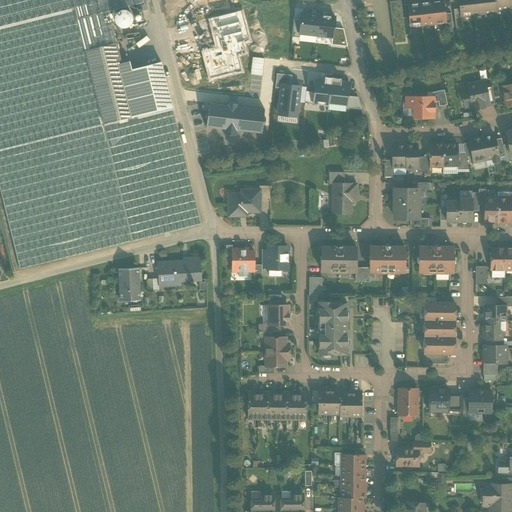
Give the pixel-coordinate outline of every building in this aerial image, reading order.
[(0,0),(0,26),(74,8),(77,19),(108,11),(114,10),(144,3),(142,0),(0,0)] [(470,0),(458,0),(460,17),(472,15),(470,0)] [(482,0),(470,0),(472,15),(484,14),(482,0)] [(482,0),(484,14),(496,12),(496,10),(496,11),(494,0),(482,0)] [(506,0),(494,0),(496,11),(496,10),(507,9),(506,0)] [(400,1),(390,2),(394,43),(405,42),(400,1)] [(443,1),(431,2),(434,24),(445,23),(446,23),(445,14),(443,1)] [(431,2),(419,3),(422,26),(434,24),(431,2)] [(419,3),(407,5),(410,27),(422,26),(419,3)] [(74,8),(0,26),(0,190),(20,269),(25,268),(201,224),(172,107),(142,114),(103,124),(84,51),(77,19),(74,8)] [(124,9),(119,10),(115,14),(114,18),(115,23),(119,27),(124,28),(129,26),(132,21),(132,16),(129,12),(124,9)] [(108,11),(77,19),(84,51),(116,43),(110,18),(108,11)] [(336,17),(301,13),(299,34),(333,37),(336,17)] [(116,43),(84,51),(103,124),(142,114),(131,70),(123,72),(116,43)] [(161,62),(148,66),(155,94),(165,91),(168,92),(161,62)] [(172,107),(168,92),(165,91),(155,94),(148,66),(131,70),(142,114),(172,107)] [(347,105),(349,83),(332,81),(329,103),(347,105)] [(485,82),(467,85),(468,90),(461,92),(464,107),(473,105),(474,110),(484,108),(484,106),(489,105),(486,87),(485,82)] [(511,84),(502,87),(506,107),(511,105),(511,84)] [(296,116),(299,87),(281,86),(279,107),(284,107),(283,114),(296,116)] [(495,104),(492,86),(486,87),(489,105),(495,104)] [(444,90),(432,92),(432,97),(433,97),(433,102),(438,102),(439,106),(447,105),(444,90)] [(421,97),(409,97),(409,103),(402,103),(403,116),(414,115),(414,119),(433,118),(433,111),(434,111),(434,104),(433,104),(433,102),(433,97),(432,97),(427,97),(422,94),(421,97)] [(494,135),(481,137),(485,159),(485,160),(492,158),(493,162),(499,161),(495,140),(494,135)] [(478,139),(468,141),(469,143),(471,156),(473,161),(485,159),(481,137),(478,138),(478,139)] [(501,138),(495,140),(499,160),(504,159),(505,159),(502,145),(501,138)] [(469,143),(463,144),(465,152),(466,157),(471,156),(469,143)] [(442,144),(429,145),(429,156),(430,166),(443,166),(442,144)] [(456,144),(442,144),(443,166),(456,166),(457,166),(457,152),(456,144)] [(456,144),(457,152),(465,152),(463,144),(456,144)] [(502,145),(505,159),(504,159),(505,162),(511,161),(511,156),(510,156),(508,144),(502,145)] [(402,146),(392,147),(392,160),(392,167),(393,167),(406,167),(405,145),(402,145),(402,146)] [(417,145),(405,145),(406,167),(406,169),(417,169),(418,169),(417,157),(417,145)] [(457,166),(456,166),(456,170),(468,170),(466,157),(465,152),(457,152),(457,166)] [(392,167),(392,160),(384,160),(384,177),(393,177),(393,167),(392,167)] [(344,172),(329,172),(329,184),(333,184),(333,183),(344,183),(344,172)] [(344,183),(333,183),(333,184),(332,214),(350,214),(350,194),(356,194),(356,184),(350,184),(350,183),(344,183)] [(270,185),(259,185),(259,190),(260,190),(260,201),(270,201),(270,185)] [(412,189),(394,189),(394,190),(392,191),(392,196),(394,197),(394,204),(418,204),(418,190),(412,189)] [(247,193),(228,193),(228,217),(240,217),(240,213),(260,213),(260,201),(260,190),(259,190),(247,190),(247,193)] [(485,198),(484,198),(484,205),(484,222),(497,222),(497,198),(485,198)] [(509,198),(497,198),(497,222),(510,222),(510,209),(510,198),(509,198)] [(459,199),(453,199),(451,201),(446,201),(446,207),(446,220),(446,222),(459,222),(459,199)] [(471,199),(459,199),(459,222),(472,222),(472,211),(472,199),(471,199)] [(418,204),(394,204),(394,219),(410,219),(418,219),(418,218),(418,204)] [(428,218),(418,218),(418,219),(410,219),(410,226),(428,226),(428,218)] [(341,246),(335,246),(335,247),(321,247),(321,257),(320,257),(320,264),(321,264),(321,272),(334,272),(342,272),(355,272),(356,272),(356,268),(356,265),(356,257),(356,248),(341,247),(341,246)] [(384,247),(370,247),(370,257),(369,257),(369,264),(369,268),(369,272),(370,272),(383,272),(390,272),(404,272),(404,265),(405,264),(405,257),(404,257),(404,247),(390,247),(384,246),(384,247)] [(287,247),(267,247),(267,251),(267,269),(268,269),(268,275),(281,275),(283,271),(286,271),(288,269),(288,265),(287,264),(287,247)] [(433,247),(419,247),(418,248),(418,257),(417,258),(417,262),(418,263),(418,271),(419,272),(432,272),(432,273),(439,273),(439,272),(452,272),(453,271),(453,264),(454,264),(455,263),(455,259),(454,258),(453,258),(453,249),(452,248),(439,247),(433,247)] [(500,250),(490,250),(490,270),(504,271),(504,269),(504,248),(500,248),(500,250)] [(254,252),(243,252),(243,249),(232,249),(232,271),(238,271),(238,278),(247,278),(247,271),(253,271),(254,271),(254,265),(254,252)] [(188,261),(158,263),(158,279),(159,286),(180,285),(180,281),(180,278),(191,277),(191,281),(201,280),(200,257),(188,258),(188,261)] [(261,265),(254,265),(254,271),(253,271),(253,280),(261,280),(261,265)] [(486,267),(475,266),(475,284),(486,285),(486,267)] [(138,268),(118,269),(120,301),(140,300),(138,268)] [(322,278),(309,278),(309,295),(321,296),(322,278)] [(511,297),(496,297),(495,306),(502,306),(511,306),(511,297)] [(346,302),(334,302),(318,302),(318,322),(319,322),(319,334),(319,354),(334,354),(335,354),(347,354),(346,347),(347,345),(348,343),(348,341),(348,339),(347,337),(346,335),(346,321),(347,320),(347,318),(348,317),(348,315),(348,313),(347,312),(347,311),(346,309),(346,302)] [(455,303),(427,303),(426,320),(454,320),(455,303)] [(287,305),(268,305),(268,323),(268,325),(280,325),(287,325),(287,321),(289,321),(289,314),(287,314),(287,305)] [(495,306),(485,305),(484,318),(483,318),(483,321),(484,321),(499,321),(505,321),(505,313),(502,313),(502,306),(495,306)] [(454,320),(426,320),(426,336),(454,337),(454,320)] [(499,321),(484,321),(484,324),(483,325),(483,329),(484,330),(484,339),(487,339),(501,339),(501,332),(499,332),(499,321)] [(280,325),(268,325),(268,323),(262,323),(262,331),(273,331),(280,331),(280,325)] [(454,337),(426,336),(426,353),(440,353),(448,353),(454,353),(454,337)] [(273,338),(265,338),(265,352),(289,352),(289,348),(286,348),(286,337),(273,338)] [(487,345),(483,345),(483,361),(495,361),(497,363),(506,363),(506,345),(501,345),(487,345)] [(289,356),(289,352),(265,352),(265,366),(265,367),(273,367),(286,366),(286,356),(289,356)] [(440,353),(426,353),(426,363),(440,363),(440,353)] [(494,364),(483,364),(483,375),(497,375),(497,366),(494,364)] [(417,389),(399,389),(398,415),(416,415),(417,389)] [(448,390),(429,389),(429,411),(448,411),(448,394),(448,390)] [(483,390),(476,389),(476,391),(469,391),(468,398),(468,412),(469,412),(490,413),(491,391),(483,391),(483,390)] [(329,391),(318,391),(317,414),(329,414),(329,391)] [(340,391),(329,391),(329,414),(339,414),(340,393),(340,391)] [(340,393),(339,414),(339,416),(350,416),(350,393),(340,393)] [(361,393),(350,393),(350,416),(361,416),(361,393)] [(258,394),(248,394),(247,419),(257,419),(258,394)] [(267,394),(258,394),(257,419),(267,419),(267,394)] [(277,394),(267,394),(267,419),(276,419),(277,394)] [(286,395),(277,394),(276,419),(286,420),(286,395)] [(463,394),(448,394),(448,411),(462,411),(462,398),(463,394)] [(296,395),(286,395),(286,420),(295,420),(296,395)] [(306,395),(296,395),(295,420),(305,420),(306,395)] [(398,418),(390,418),(390,436),(397,436),(398,418)] [(430,442),(412,442),(412,449),(418,449),(418,452),(430,453),(430,442)] [(412,449),(396,448),(396,466),(415,466),(415,460),(418,457),(418,452),(418,449),(412,449)] [(511,449),(509,449),(509,450),(508,462),(498,462),(498,472),(511,472),(511,449)] [(364,455),(341,454),(341,465),(364,466),(364,455)] [(364,466),(341,465),(341,476),(364,476),(364,466)] [(444,482),(444,473),(435,472),(435,482),(444,482)] [(364,476),(341,476),(341,487),(364,487),(364,476)] [(501,484),(490,484),(490,485),(482,485),(482,507),(490,507),(490,511),(510,511),(510,485),(510,484),(501,484)] [(364,487),(341,487),(341,497),(341,498),(362,498),(364,498),(364,487)] [(303,494),(290,495),(290,498),(280,499),(280,511),(303,510),(303,494)] [(274,511),(274,495),(260,495),(260,499),(251,499),(251,511),(274,511)] [(362,498),(341,498),(341,497),(339,497),(339,508),(362,509),(362,498)] [(424,511),(424,503),(405,503),(404,511),(424,511)]
